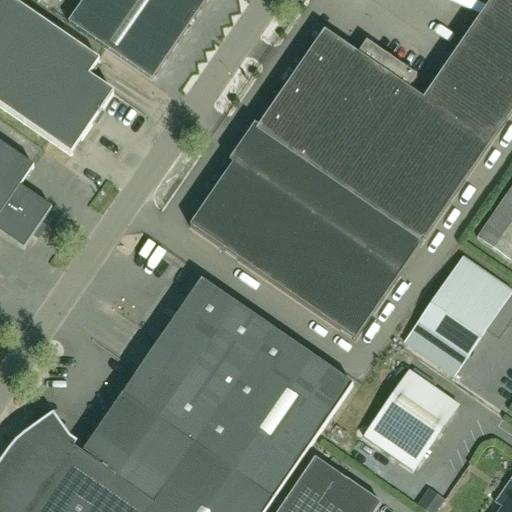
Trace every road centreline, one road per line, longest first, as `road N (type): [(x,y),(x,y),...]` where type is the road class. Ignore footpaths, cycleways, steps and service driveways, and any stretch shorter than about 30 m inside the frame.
road 1 (unclassified): [(0,392),(269,0)]
road 2 (unknown): [(511,149),(426,267),(414,267),(225,132)]
